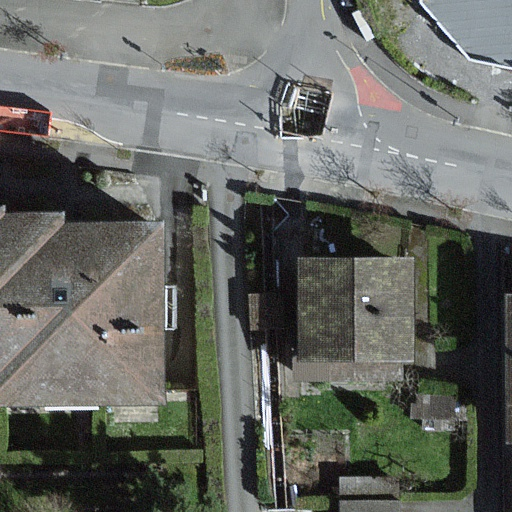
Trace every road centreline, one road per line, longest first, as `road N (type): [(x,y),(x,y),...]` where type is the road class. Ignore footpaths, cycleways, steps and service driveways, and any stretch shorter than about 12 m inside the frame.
road 1 (residential): [(319,137),(0,82)]
road 2 (residential): [(511,174),(319,137)]
road 3 (residential): [(306,0),(319,137)]
